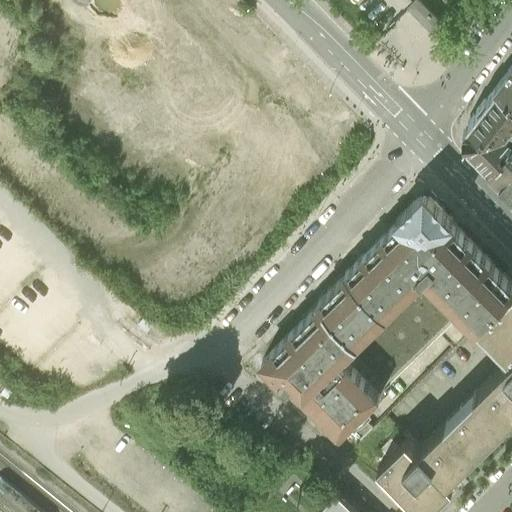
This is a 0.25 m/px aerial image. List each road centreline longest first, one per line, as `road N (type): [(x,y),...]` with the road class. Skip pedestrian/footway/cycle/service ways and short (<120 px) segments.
road 1 (unclassified): [(419,134),(211,357)]
road 2 (tertiary): [(285,0),(419,134)]
road 3 (tertiary): [(511,19),(419,134)]
road 4 (tertiary): [(419,134),(511,232)]
